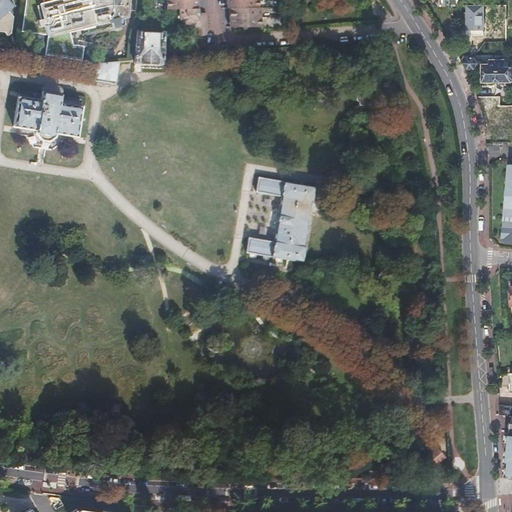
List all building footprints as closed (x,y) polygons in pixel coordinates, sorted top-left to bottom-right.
[(0,0),(0,32),(3,33),(6,37),(10,34),(12,17),(7,12),(14,6),(13,2),(11,0),(0,0)] [(128,0),(56,0),(41,3),(44,17),(37,19),(39,26),(45,25),(48,35),(127,18),(128,0)] [(169,0),(169,10),(181,10),(182,20),(188,25),(188,0),(169,0)] [(188,0),(188,25),(191,27),(201,26),(201,35),(207,35),(207,14),(200,14),(200,0),(188,0)] [(232,26),(260,25),(260,6),(259,0),(227,0),(228,7),(230,6),(230,26),(232,26)] [(446,0),(446,8),(446,10),(453,10),(453,8),(459,8),(459,4),(460,4),(459,0),(446,0)] [(483,5),(465,5),(466,34),(483,34),(483,5)] [(136,33),(135,62),(162,63),(162,59),(163,34),(136,33)] [(465,57),(462,61),(467,70),(469,68),(474,68),(480,60),(477,57),(465,57)] [(483,65),(483,81),(511,81),(511,80),(511,61),(511,60),(490,61),(490,65),(483,65)] [(118,63),(96,65),(94,80),(115,82),(118,63)] [(13,113),(11,126),(35,129),(34,131),(39,138),(48,139),(56,135),(56,132),(77,135),(81,104),(59,101),(60,94),(40,91),(39,98),(16,95),(13,113)] [(258,178),(256,195),(280,199),(276,221),(273,243),(248,239),(246,254),(275,258),(275,262),(286,264),(287,260),(303,263),(306,248),(304,248),(311,204),(313,204),(316,188),(258,178)] [(511,416),(511,405),(499,404),(500,415),(511,416)] [(434,449),(421,461),(430,471),(444,459),(434,449)]
